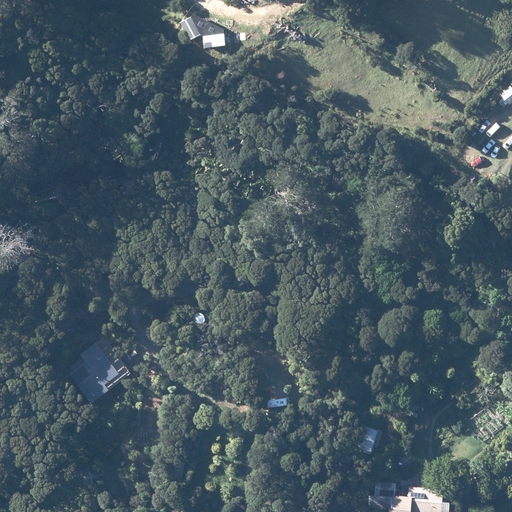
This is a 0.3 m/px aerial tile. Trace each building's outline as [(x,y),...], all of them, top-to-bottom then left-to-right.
[(225,29),(196,15),(184,21),(192,39),(203,34),(206,36),(207,47),(228,45),(227,34),(225,29)] [(511,104),(511,102),(511,87),(503,94),(511,104)] [(198,326),(199,327),(202,327),(203,327),(205,327),(206,326),(207,325),(208,324),(209,323),(210,322),(210,321),(210,319),(210,318),(210,316),(210,315),(209,314),(208,313),(207,312),(205,311),(204,311),(203,310),(201,310),(200,311),(198,311),(197,312),(196,313),(195,314),(194,315),(194,316),(194,318),(194,319),(194,321),(194,322),(195,323),(196,324),(197,325),(198,326)] [(399,431),(402,419),(394,416),(390,429),(399,431)] [(368,426),(360,450),(373,454),(380,430),(368,426)] [(104,484),(97,466),(77,473),(84,491),(104,484)] [(373,481),(371,509),(394,511),(458,511),(454,511),(455,502),(445,501),(446,489),(414,486),(413,496),(398,495),(399,484),(373,481)]
